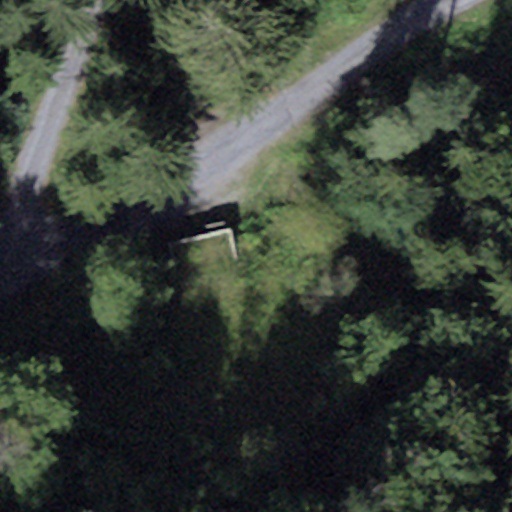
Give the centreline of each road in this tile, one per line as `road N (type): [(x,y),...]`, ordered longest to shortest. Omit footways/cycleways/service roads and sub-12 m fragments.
road 1 (unknown): [(73,0),(0,290)]
road 2 (track): [(230,148),(487,0)]
road 3 (track): [(0,296),(230,148)]
